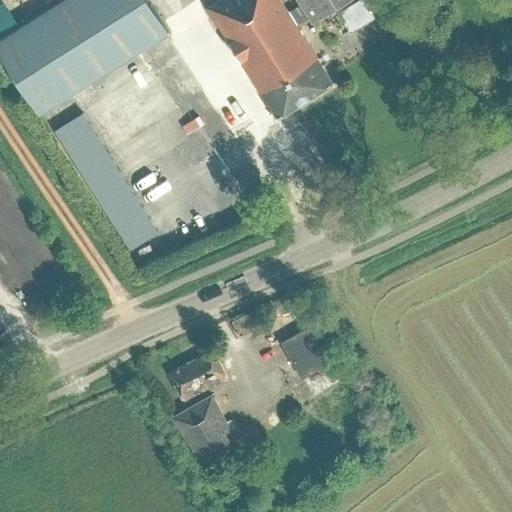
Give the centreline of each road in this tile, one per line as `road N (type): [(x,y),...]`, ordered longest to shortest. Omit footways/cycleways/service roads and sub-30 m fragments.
road 1 (tertiary): [(0,390),(511,155)]
road 2 (track): [(124,307),(0,118)]
